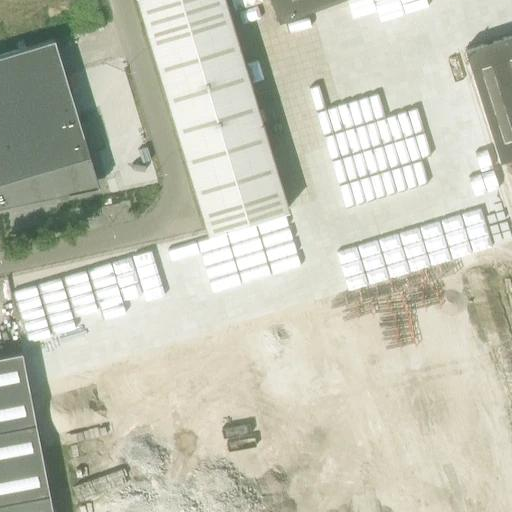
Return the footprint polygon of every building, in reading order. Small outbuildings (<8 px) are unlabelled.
[(134,0),(205,235),(287,209),(224,0),(134,0)] [(269,0),(277,22),(337,0),(269,0)] [(511,156),(511,33),(466,45),(494,160),(511,156)] [(0,55),(0,206),(76,191),(97,186),(52,39),(0,55)] [(0,354),(0,427),(34,421),(21,351),(0,354)] [(0,501),(48,492),(34,421),(0,427),(0,501)] [(51,511),(48,492),(0,501),(0,511),(51,511)]
